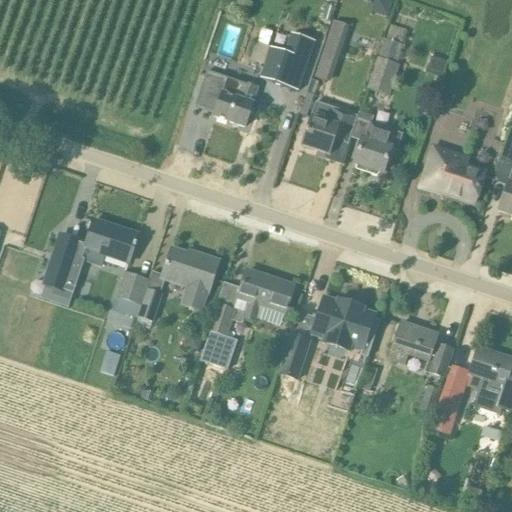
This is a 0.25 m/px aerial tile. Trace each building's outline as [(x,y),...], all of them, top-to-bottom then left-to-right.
[(326,6),(322,21),(330,24),(334,9),(326,6)] [(347,30),(332,25),(326,43),(341,48),(347,30)] [(270,50),(260,80),(298,93),(314,44),(291,36),(285,55),(270,50)] [(403,46),(386,41),(379,60),(377,59),(367,90),(389,97),(399,66),(396,65),(403,46)] [(206,73),(194,109),(215,116),(214,119),(245,129),(252,106),(251,106),(257,90),(206,73)] [(307,129),(300,148),(329,157),(334,142),(348,147),(354,128),(357,118),(315,104),(307,129)] [(403,137),(371,127),(366,144),(361,142),(354,166),(382,175),(391,150),(398,153),(403,137)] [(511,134),(502,163),(511,166),(511,134)] [(466,161),(433,150),(421,188),(435,193),(437,189),(443,191),(441,195),(474,206),(484,175),(464,169),(466,161)] [(511,172),(498,214),(511,218),(511,172)] [(61,237),(45,287),(63,293),(63,292),(73,295),(84,263),(98,268),(102,258),(128,266),(137,237),(121,232),(121,233),(116,232),(117,230),(94,222),(86,247),(80,245),(79,244),(79,243),(61,237)] [(193,258),(171,251),(162,279),(187,287),(181,304),(202,311),(218,264),(194,256),(193,258)] [(285,314),(293,289),(246,273),(241,290),(238,298),(248,301),(242,317),(255,321),(260,305),(285,314)] [(135,318),(142,299),(148,282),(123,274),(115,299),(116,300),(112,311),(135,318)] [(148,282),(142,299),(135,318),(153,324),(162,296),(146,290),(148,282)] [(324,299),(314,329),(371,348),(378,329),(371,327),(375,316),(363,312),(364,310),(337,302),(337,303),(324,299)] [(235,315),(216,309),(208,333),(210,333),(207,342),(235,351),(237,343),(226,339),(232,322),(235,315)] [(437,337),(401,325),(389,361),(404,366),(408,355),(429,362),(437,337)] [(311,343),(291,336),(277,377),(297,383),(311,343)] [(454,353),(438,347),(429,375),(445,380),(454,353)] [(471,376),(467,388),(480,392),(475,407),(499,416),(501,411),(511,414),(511,372),(510,372),(511,366),(511,361),(477,350),(471,369),(469,375),(471,376)] [(427,387),(419,410),(433,415),(441,392),(427,387)] [(143,391),(140,400),(154,404),(157,396),(143,391)] [(464,398),(443,391),(435,416),(455,423),(464,398)] [(407,476),(397,482),(403,491),(412,485),(407,476)] [(466,489),(462,502),(479,506),(483,494),(466,489)]
